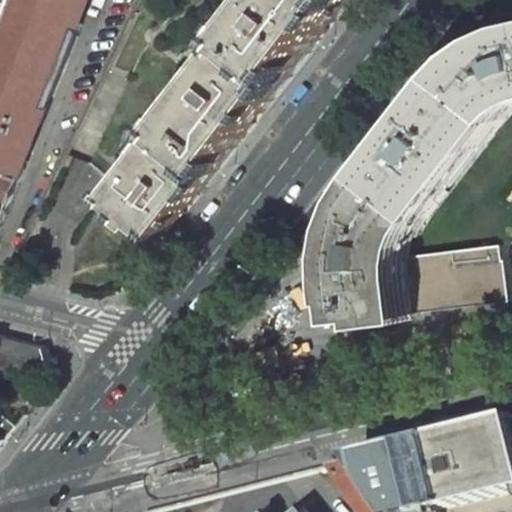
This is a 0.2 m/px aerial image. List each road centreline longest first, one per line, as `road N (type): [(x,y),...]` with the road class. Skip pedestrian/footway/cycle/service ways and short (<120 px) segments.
road 1 (primary): [(434,0),(167,360)]
road 2 (tertiary): [(222,446),(511,374)]
road 3 (tertiary): [(40,497),(222,446)]
road 4 (primary): [(167,360),(40,497)]
road 5 (residential): [(167,360),(100,325),(0,301)]
